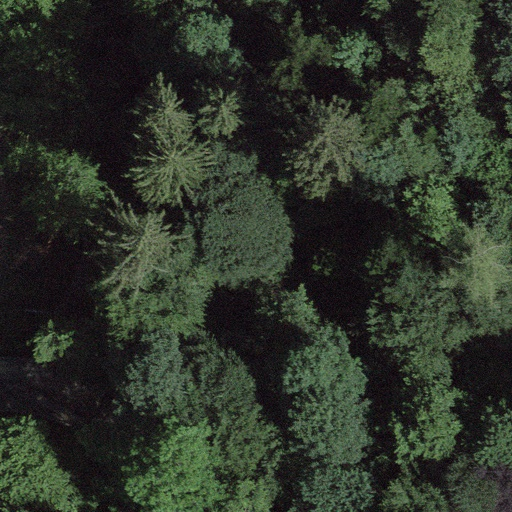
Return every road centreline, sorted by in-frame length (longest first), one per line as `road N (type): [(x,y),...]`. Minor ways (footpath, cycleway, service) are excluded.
road 1 (track): [(215,511),(279,180),(358,0)]
road 2 (residential): [(0,383),(98,393),(118,422),(119,511)]
